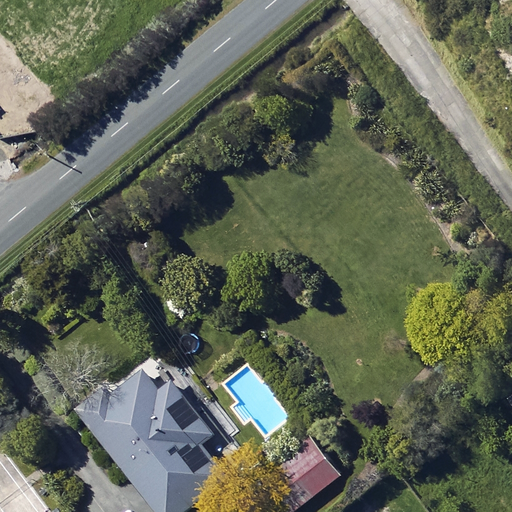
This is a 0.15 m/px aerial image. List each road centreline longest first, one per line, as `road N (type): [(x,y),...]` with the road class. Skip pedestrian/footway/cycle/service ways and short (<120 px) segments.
road 1 (unclassified): [(282,0),(0,233)]
road 2 (track): [(332,0),(511,219)]
